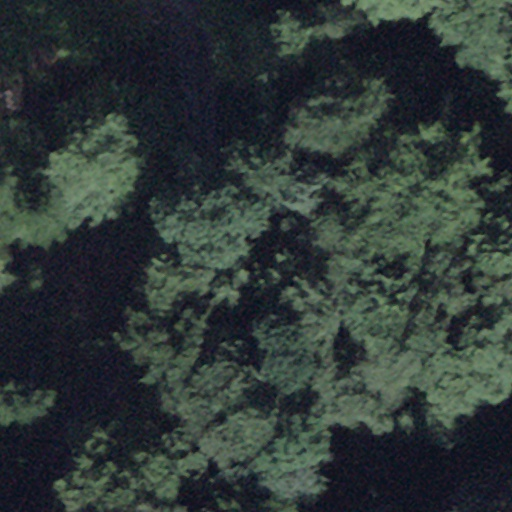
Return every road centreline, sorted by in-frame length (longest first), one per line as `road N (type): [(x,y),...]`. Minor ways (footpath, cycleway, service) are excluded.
road 1 (track): [(178,0),(200,114),(189,198),(165,266),(27,511)]
road 2 (track): [(333,511),(511,365)]
